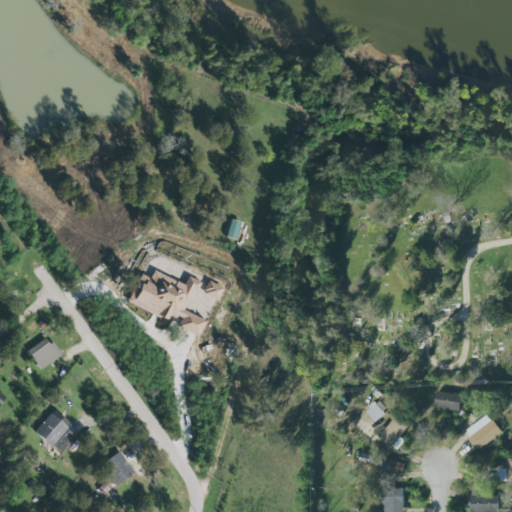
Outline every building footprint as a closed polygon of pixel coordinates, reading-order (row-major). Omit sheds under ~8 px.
[(242,223),(231,220),(228,238),(238,240),(242,223)] [(26,353),(45,341),(49,347),(52,344),(61,357),(39,372),(26,353)] [(438,409),(462,412),(464,396),(440,393),(438,409)] [(376,423),(394,407),(385,398),(368,414),(376,423)] [(78,438),(67,427),(70,424),(56,410),(35,431),(60,456),(78,438)] [(395,448),(411,426),(398,416),(382,438),(395,448)] [(493,420),(499,426),(503,433),(478,452),(469,439),(471,436),(493,420)] [(101,464),(119,451),(134,472),(115,488),(109,480),(111,477),(101,464)] [(511,482),(511,459),(510,470),(500,470),(500,483),(511,482)] [(387,511),(407,511),(407,490),(387,490),(387,511)] [(472,492),(471,500),(472,508),(472,511),(499,511),(499,508),(498,498),(481,499),(481,492),(472,492)]
